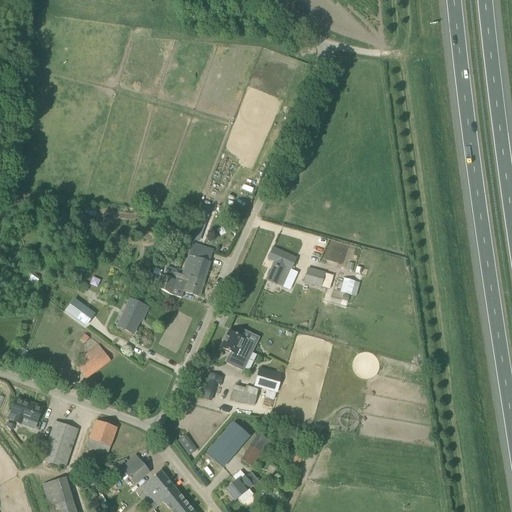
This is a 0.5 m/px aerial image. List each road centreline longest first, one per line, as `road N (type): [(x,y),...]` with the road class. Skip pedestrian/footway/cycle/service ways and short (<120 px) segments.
road 1 (unclassified): [(152,442),(328,46),(263,0)]
road 2 (motorway): [(454,0),(511,421)]
road 3 (motorway): [(511,213),(485,0)]
road 4 (unclassified): [(152,442),(107,411),(0,373)]
